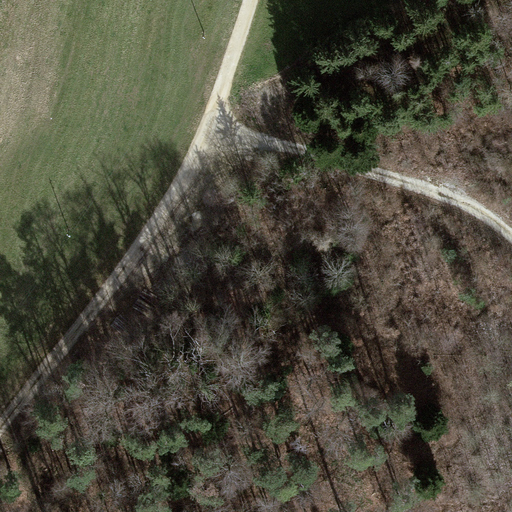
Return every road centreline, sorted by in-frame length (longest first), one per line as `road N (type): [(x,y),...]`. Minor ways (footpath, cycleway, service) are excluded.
road 1 (track): [(251,0),(202,130),(144,240),(0,420)]
road 2 (track): [(202,130),(442,191),(511,233)]
